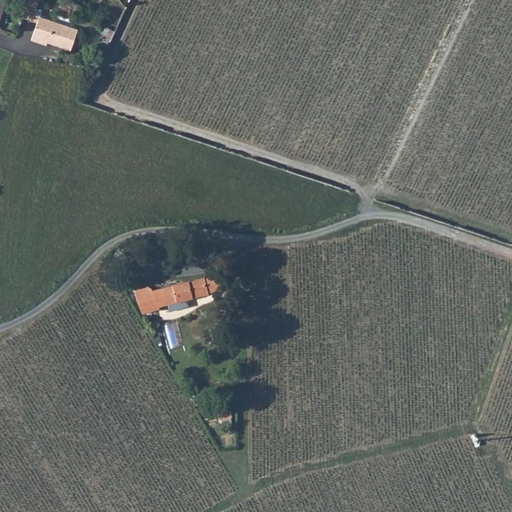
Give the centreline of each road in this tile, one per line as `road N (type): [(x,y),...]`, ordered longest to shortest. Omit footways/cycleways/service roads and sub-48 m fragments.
road 1 (unclassified): [(511,254),(391,214),(269,240),(139,232),(108,246),(57,297),(0,330)]
road 2 (track): [(372,215),(356,186),(104,102),(96,86),(135,0)]
road 3 (track): [(511,500),(477,425),(258,485),(210,511)]
road 4 (track): [(477,425),(471,411),(511,299)]
